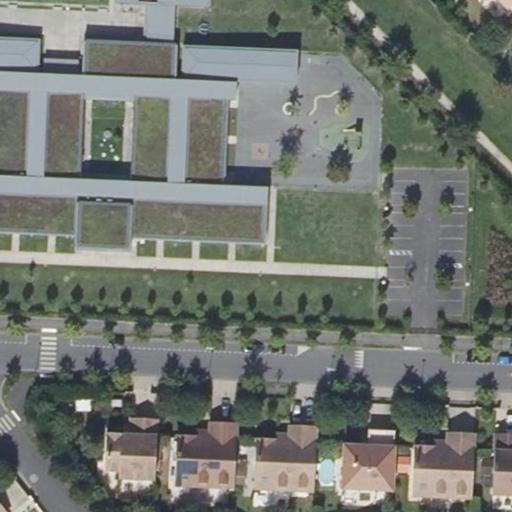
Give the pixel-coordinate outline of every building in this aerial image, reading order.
[(40,40),(0,39),(0,236),(72,240),(72,255),(132,257),(132,244),(270,250),(273,192),(221,188),(223,99),(235,99),(236,85),(297,86),(298,51),(173,46),(175,7),(210,8),(210,0),(116,0),(116,3),(144,5),(143,45),(83,42),(83,62),(40,59),(40,40)] [(511,6),(511,0),(496,0),(508,11),(511,6)] [(154,473),(156,423),(130,422),(129,430),(129,438),(122,438),(105,437),(104,475),(119,475),(118,483),(154,484),(154,473)] [(234,491),(236,427),(209,426),(209,438),(196,438),(196,440),(176,440),(174,489),(234,491)] [(314,494),(316,430),(289,429),(288,441),(275,441),(275,443),(256,442),(254,492),(314,494)] [(393,485),(394,434),(368,433),(368,441),(367,449),(360,449),(344,449),(342,486),(357,486),(356,494),(392,496),(393,485)] [(472,502),(474,437),(447,436),(446,448),(433,448),(433,450),(414,450),(412,500),(472,502)] [(511,437),(495,437),(493,498),(511,498),(511,437)]
